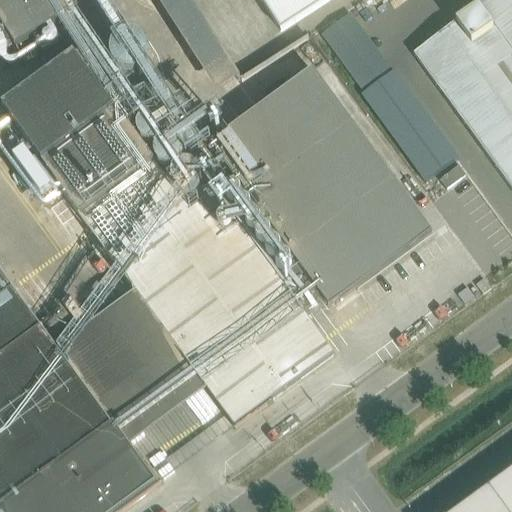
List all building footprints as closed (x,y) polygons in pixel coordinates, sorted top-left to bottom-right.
[(0,0),(0,25),(18,53),(71,19),(59,0),(0,0)] [(260,0),(281,32),(330,0),(260,0)] [(511,0),(473,0),(480,8),(414,56),(511,189),(511,0)] [(96,47),(6,113),(25,139),(47,168),(123,273),(138,293),(208,390),(236,428),(334,356),(216,194),(189,213),(131,132),(157,113),(145,97),(137,103),(96,47)] [(223,163),(204,178),(216,194),(235,180),(330,310),(412,250),(433,235),(314,72),(293,87),(211,147),(223,163)] [(363,97),(427,184),(459,160),(396,73),(394,74),(364,96),(363,97)] [(0,511),(121,511),(160,483),(140,455),(137,458),(129,447),(57,352),(0,274),(0,511)] [(511,511),(511,473),(459,511),(511,511)]
